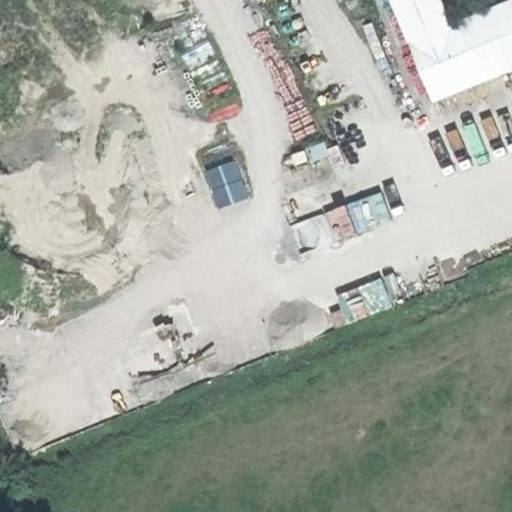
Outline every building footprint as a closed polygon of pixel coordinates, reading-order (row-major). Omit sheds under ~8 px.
[(396,0),(413,40),(454,24),(444,0),(396,0)] [(413,40),(435,97),(511,66),(511,0),(454,24),(413,40)] [(207,163),(222,207),(253,196),(238,153),(207,163)] [(386,192),(293,220),(303,250),(395,222),(386,192)] [(384,275),(339,295),(351,323),(396,304),(384,275)]
